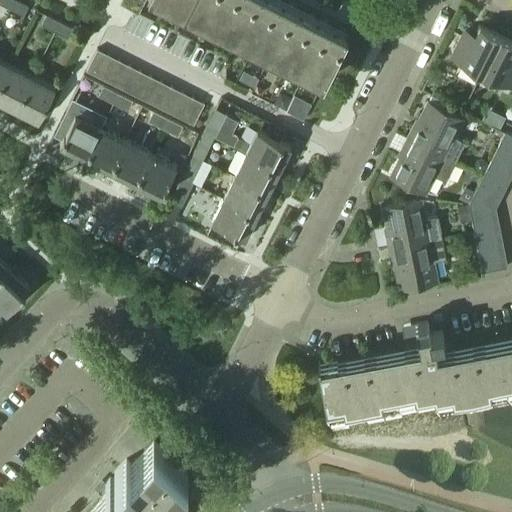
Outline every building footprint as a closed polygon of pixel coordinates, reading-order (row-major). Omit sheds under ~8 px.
[(0,0),(0,3),(10,8),(13,0),(0,0)] [(17,0),(13,0),(10,8),(23,15),(28,5),(17,0)] [(173,0),(186,6),(187,7),(203,15),(205,16),(221,24),(223,25),(239,33),(240,34),(257,42),(258,43),(275,51),(276,51),(292,60),(294,60),(310,69),(312,69),(324,75),(325,76),(347,33),(281,0),(173,0)] [(54,30),(59,21),(46,14),(41,24),(54,30)] [(59,21),(54,30),(68,37),(73,27),(59,21)] [(464,27),(450,56),(463,63),(466,65),(467,71),(478,77),(481,72),(499,35),(479,25),(475,33),(464,27)] [(481,72),(478,77),(490,82),(496,79),(499,81),(511,87),(511,40),(499,35),(481,72)] [(97,48),(86,70),(97,76),(108,54),(97,48)] [(108,54),(97,76),(108,81),(119,59),(108,54)] [(0,58),(0,82),(10,63),(0,58)] [(119,59),(108,81),(118,86),(129,65),(119,59)] [(10,63),(0,82),(0,100),(15,108),(32,74),(10,63)] [(129,92),(140,70),(129,65),(118,86),(129,92)] [(243,69),(239,78),(246,82),(250,73),(243,69)] [(140,70),(129,92),(139,97),(150,75),(140,70)] [(32,74),(15,108),(38,119),(55,86),(32,74)] [(150,75),(139,97),(150,102),(161,81),(150,75)] [(161,81),(150,102),(161,108),(172,86),(161,81)] [(113,102),(118,92),(103,85),(98,95),(113,102)] [(161,108),(172,113),(183,92),(172,86),(161,108)] [(281,90),(276,101),(287,106),(292,95),(281,90)] [(118,92),(113,102),(128,110),(133,100),(118,92)] [(172,113),(182,118),(192,97),(183,92),(172,113)] [(204,102),(203,102),(192,97),(182,118),(193,124),(204,102)] [(407,137),(455,162),(465,141),(455,136),(463,119),(427,101),(415,126),(413,125),(407,137)] [(215,108),(204,131),(214,136),(216,136),(226,115),(227,114),(217,109),(215,108)] [(163,128),(168,118),(153,110),(148,120),(163,128)] [(85,157),(101,125),(75,112),(60,144),(85,157)] [(168,118),(163,128),(177,135),(182,125),(168,118)] [(110,169),(126,138),(101,125),(85,157),(110,169)] [(244,152),(278,170),(290,145),(256,128),(249,142),(238,136),(233,146),(244,152)] [(203,132),(192,155),(202,160),(213,137),(214,136),(204,131),(203,132)] [(511,134),(505,131),(499,142),(511,148),(511,134)] [(455,162),(407,137),(401,148),(403,149),(391,174),(427,192),(435,175),(446,180),(455,162)] [(135,182),(136,181),(151,150),(126,138),(110,169),(135,182)] [(511,148),(499,142),(494,153),(511,162),(511,148)] [(151,150),(136,181),(135,182),(161,195),(177,163),(151,150)] [(278,170),(244,152),(232,175),(267,192),(278,170)] [(511,174),(511,162),(494,153),(488,164),(511,175),(511,174)] [(192,155),(181,176),(191,181),(202,160),(192,155)] [(486,163),(480,160),(476,161),(473,167),(482,172),(486,163)] [(511,175),(488,164),(483,174),(506,186),(511,175)] [(506,186),(483,174),(478,185),(501,197),(506,186)] [(221,197),(256,215),(267,192),(232,175),(221,197)] [(181,178),(170,200),(181,205),(192,183),(193,182),(191,181),(181,176),(181,178)] [(469,203),(475,191),(464,185),(458,198),(469,203)] [(478,185),(475,191),(469,203),(469,204),(496,208),(496,207),(501,197),(478,185)] [(256,215),(221,197),(210,220),(245,237),(256,215)] [(389,248),(442,237),(437,215),(426,218),(423,199),(383,207),(389,234),(386,235),(389,248)] [(472,220),(469,204),(469,203),(457,205),(460,222),(472,220)] [(473,224),(498,219),(496,208),(469,204),(472,220),(473,224)] [(498,219),(473,224),(474,232),(475,236),(500,231),(498,219)] [(477,248),(503,243),(500,231),(475,236),(476,242),(477,248)] [(442,237),(389,248),(391,260),(393,260),(399,287),(439,279),(435,260),(446,258),(442,237)] [(503,243),(477,248),(479,256),(480,260),(505,254),(503,243)] [(480,260),(482,271),(507,266),(505,254),(480,260)] [(473,259),(469,260),(471,273),(482,271),(480,260),(479,258),(473,259)] [(0,259),(0,275),(8,267),(0,259)] [(8,267),(0,275),(0,306),(6,312),(30,286),(8,267)] [(511,404),(511,343),(447,356),(442,330),(430,333),(428,321),(403,326),(408,353),(321,370),(320,362),(318,363),(330,430),(403,416),(401,405),(436,398),(438,408),(472,401),(474,412),(511,404)] [(86,511),(162,511),(184,488),(177,481),(187,469),(153,438),(130,464),(126,460),(105,483),(110,486),(86,511)]
